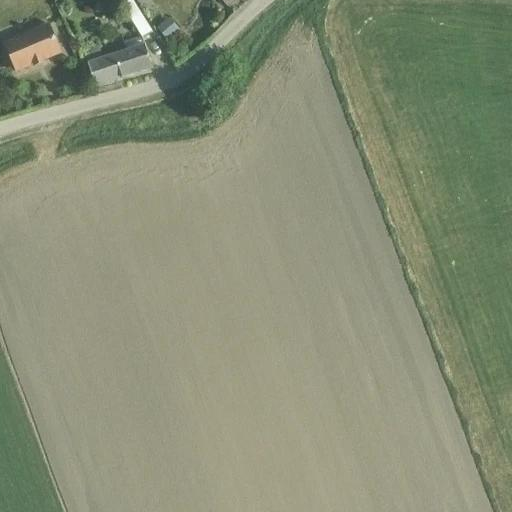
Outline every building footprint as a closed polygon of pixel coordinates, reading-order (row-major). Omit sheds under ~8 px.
[(146,39),(155,33),(134,2),(126,7),(146,39)] [(170,18),(158,29),(168,40),(180,30),(170,18)] [(48,24),(4,43),(16,72),(34,64),(35,66),(43,62),(43,61),(61,53),(48,24)] [(82,26),(74,30),(82,49),(90,46),(82,26)] [(98,44),(85,49),(89,63),(97,85),(152,67),(142,37),(125,42),(127,50),(103,58),(98,44)] [(76,40),(69,43),(73,53),(80,50),(76,40)]
